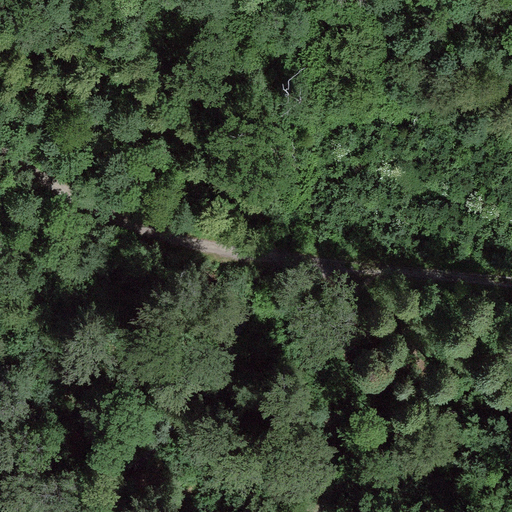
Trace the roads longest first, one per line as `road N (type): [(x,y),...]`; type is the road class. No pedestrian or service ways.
road 1 (track): [(0,158),(136,228),(233,253),(350,265)]
road 2 (track): [(350,265),(511,285)]
